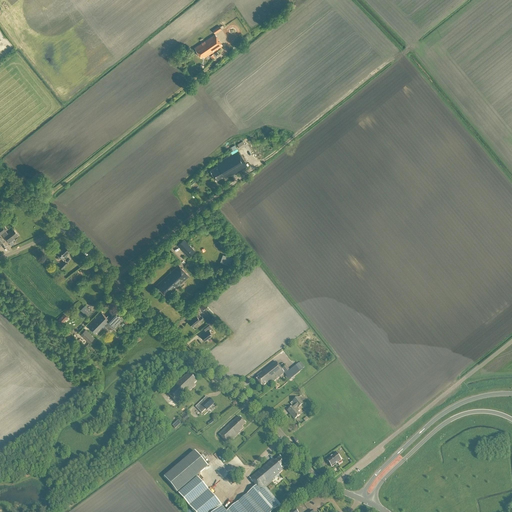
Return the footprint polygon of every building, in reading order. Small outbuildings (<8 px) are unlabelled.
[(215,34),(194,48),(201,58),(203,56),(204,58),(206,56),(223,45),(215,34)] [(247,166),(238,151),(217,163),(218,165),(210,170),(216,181),(224,176),(225,177),(230,175),(230,176),(247,166)] [(7,230),(3,225),(0,226),(0,235),(2,234),(4,236),(3,237),(8,243),(17,237),(15,235),(17,234),(13,229),(7,233),(5,231),(7,230)] [(177,245),(189,257),(196,251),(184,238),(177,245)] [(70,251),(71,249),(67,245),(66,247),(65,246),(57,254),(63,260),(71,252),(70,251)] [(223,254),(221,259),(226,261),(225,264),(230,265),(232,258),(227,256),(223,254)] [(63,270),(68,264),(65,262),(60,267),(63,270)] [(189,276),(179,265),(157,285),(166,296),(171,292),(171,293),(189,276)] [(86,305),(81,309),(88,316),(93,311),(86,305)] [(123,317),(116,311),(109,318),(101,310),(87,324),(97,334),(105,326),(110,332),(119,323),(118,322),(123,317)] [(197,311),(196,311),(191,315),(193,318),(188,322),(193,327),(200,321),(201,322),(204,319),(204,318),(201,315),(201,316),(200,315),(197,311)] [(212,328),(209,325),(204,329),(205,332),(200,335),(205,341),(213,335),(209,330),(212,328)] [(89,343),(94,337),(87,330),(82,336),(89,343)] [(300,372),(295,367),(290,371),(288,373),(284,368),(283,369),(281,370),(280,369),(275,362),(257,377),(259,379),(256,381),(262,388),(267,384),(268,385),(273,382),(273,383),(284,374),(289,381),(300,372)] [(197,383),(189,374),(186,377),(186,376),(181,380),(167,393),(177,404),(196,387),(194,385),(197,383)] [(201,414),(205,409),(207,411),(214,404),(209,399),(208,399),(206,397),(195,407),(201,414)] [(287,412),(294,420),(300,416),(295,410),(297,409),(298,410),(304,405),(298,398),(292,403),(290,405),(293,407),(287,412)] [(246,424),(240,418),(238,420),(237,419),(219,435),(228,444),(240,433),(240,432),(243,429),(242,428),(246,424)] [(178,420),(172,426),(175,429),(181,424),(178,420)] [(164,478),(177,493),(208,467),(195,452),(164,478)] [(326,462),(332,468),(337,464),(339,466),(342,464),(336,455),(326,462)] [(256,487),(257,487),(260,492),(263,489),(264,489),(279,476),(278,475),(283,471),(282,470),(287,466),(280,458),(275,462),(273,460),(250,479),(256,487)] [(178,495),(189,507),(208,491),(197,478),(179,494),(178,495)] [(273,511),(279,507),(263,489),(260,492),(257,487),(256,487),(247,495),(262,511),(273,511)] [(209,492),(208,491),(189,507),(193,511),(214,511),(221,507),(209,492)] [(262,511),(247,495),(238,503),(226,511),(262,511)]
